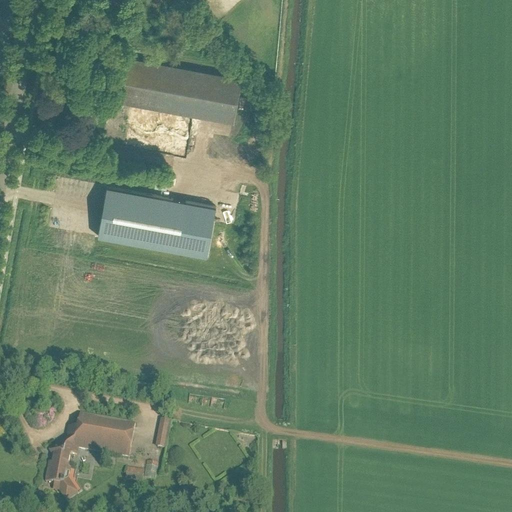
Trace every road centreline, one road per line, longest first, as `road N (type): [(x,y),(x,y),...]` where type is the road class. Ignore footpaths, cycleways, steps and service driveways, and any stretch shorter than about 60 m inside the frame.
road 1 (track): [(511,464),(181,417)]
road 2 (tertiary): [(0,184),(33,0)]
